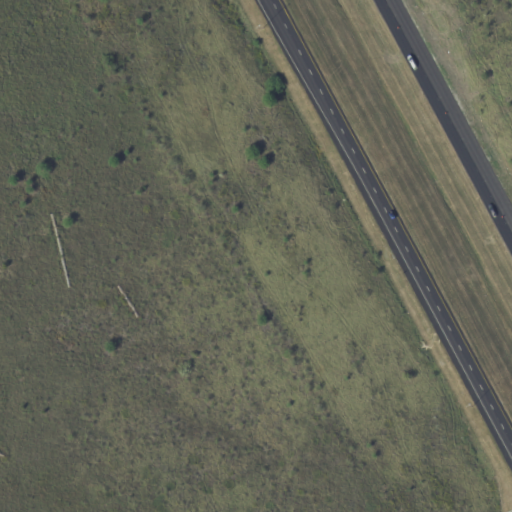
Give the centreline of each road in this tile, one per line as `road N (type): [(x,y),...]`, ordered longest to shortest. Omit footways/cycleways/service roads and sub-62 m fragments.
road 1 (motorway): [(268,0),(511,445)]
road 2 (motorway): [(511,234),(384,0)]
